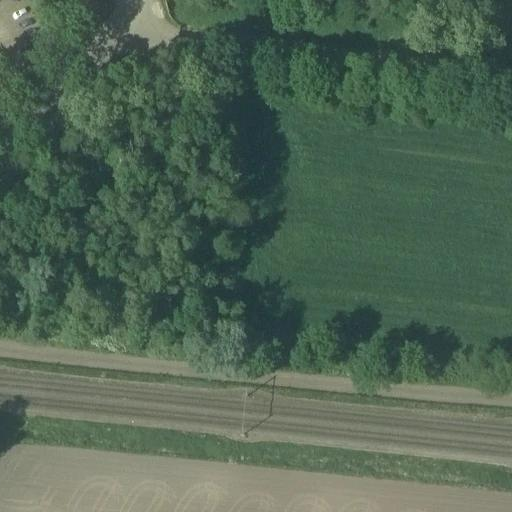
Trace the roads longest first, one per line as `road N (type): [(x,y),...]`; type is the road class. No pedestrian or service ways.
road 1 (track): [(511,397),(0,342)]
road 2 (unclassified): [(0,169),(139,0)]
